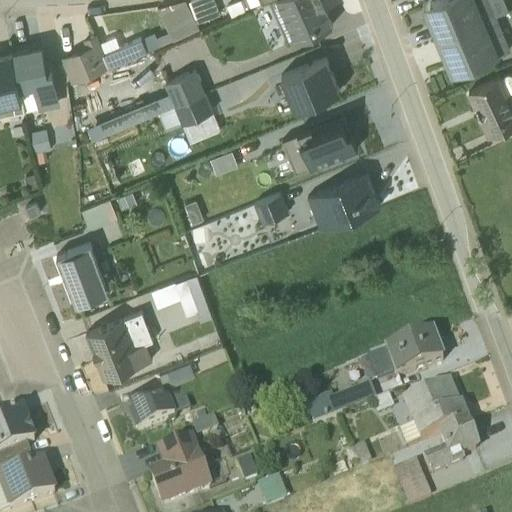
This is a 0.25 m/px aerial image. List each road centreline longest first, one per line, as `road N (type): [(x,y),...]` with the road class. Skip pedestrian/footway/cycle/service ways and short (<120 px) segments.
road 1 (residential): [(511,372),(375,0)]
road 2 (residential): [(0,316),(69,417),(101,511)]
